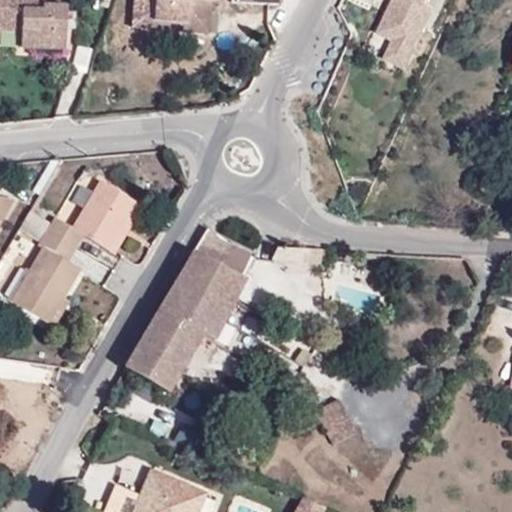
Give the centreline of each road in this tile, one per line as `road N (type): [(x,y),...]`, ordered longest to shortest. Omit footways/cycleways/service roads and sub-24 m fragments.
road 1 (residential): [(234,159),(22,511)]
road 2 (residential): [(482,249),(315,231),(258,201),(245,166)]
road 3 (residential): [(0,138),(176,124),(231,138)]
road 4 (residential): [(482,249),(486,286),(455,354),(401,389)]
road 5 (residential): [(259,132),(325,0)]
